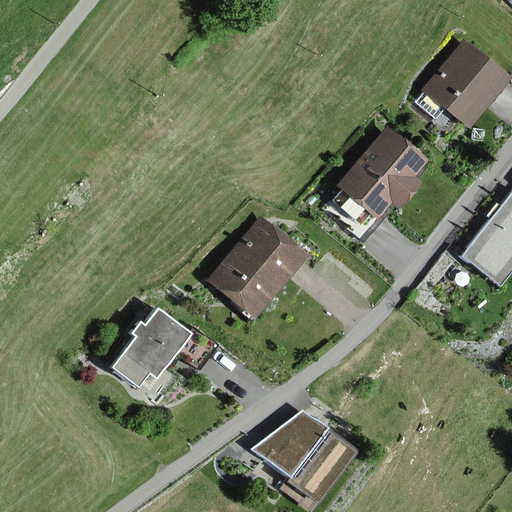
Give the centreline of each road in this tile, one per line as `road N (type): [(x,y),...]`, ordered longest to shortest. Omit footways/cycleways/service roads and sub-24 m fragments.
road 1 (residential): [(124,511),(368,329),(511,153)]
road 2 (residential): [(92,0),(0,114)]
